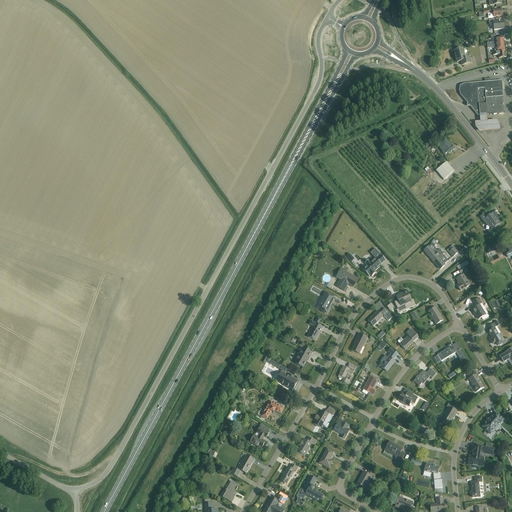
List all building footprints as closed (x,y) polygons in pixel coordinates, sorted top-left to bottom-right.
[(496,9),(492,9),(482,12),(483,15),(493,12),(493,18),(502,17),(502,16),(502,15),(502,13),(501,10),(496,11),(496,9)] [(495,20),(488,21),(489,24),(493,23),(494,31),(504,30),(503,22),(501,22),(501,19),(495,20)] [(466,58),(463,49),(454,51),(457,62),(461,61),(462,66),(471,63),(469,57),(466,58)] [(460,86),(459,91),(460,95),(468,104),(467,106),(470,107),(477,116),(480,115),(486,115),(504,113),(502,84),(502,81),(490,82),(490,80),(485,80),(486,83),(480,83),(469,84),(464,85),(460,86)] [(480,123),(475,123),(475,128),(479,133),(500,131),(500,125),(497,122),(487,123),(486,115),(480,115),(480,123)] [(439,149),(442,153),(442,154),(444,156),(445,156),(447,155),(455,149),(452,145),(451,146),(446,139),(439,144),(441,147),(439,149)] [(446,161),(440,166),(436,170),(443,179),(448,176),(454,171),(446,161)] [(492,229),(499,223),(497,220),(498,220),(496,217),(494,213),(488,217),(486,213),(481,217),(483,221),(484,220),(487,224),(488,223),(492,229)] [(438,251),(432,244),(424,251),(440,269),(445,265),(444,264),(448,261),(443,254),(440,249),(438,251)] [(493,244),(485,248),(488,253),(495,250),(493,244)] [(452,246),(449,248),(447,250),(453,257),(458,253),(452,246)] [(382,257),(375,249),(371,253),(375,259),(363,269),(369,277),(369,276),(370,275),(371,276),(371,277),(375,274),(375,273),(375,274),(374,272),(375,270),(376,271),(381,266),(382,266),(378,261),(382,257)] [(467,270),(465,267),(469,264),(467,261),(457,267),(459,270),(459,271),(460,274),(467,270)] [(353,287),(358,279),(341,269),(337,275),(341,278),(336,286),(344,291),(348,284),(353,287)] [(463,290),(470,285),(463,275),(456,279),(459,284),(457,286),(460,291),(463,290)] [(398,300),(394,302),(396,305),(398,310),(399,310),(402,308),(403,311),(414,306),(415,305),(415,304),(415,305),(413,302),(413,300),(413,299),(411,300),(409,295),(407,291),(406,292),(397,297),(397,296),(396,297),(398,300)] [(329,307),(335,297),(326,292),(320,302),(321,303),(319,307),(323,309),(322,311),(327,314),(330,307),(329,307)] [(489,315),(488,314),(479,298),(473,301),(477,306),(471,309),(474,314),(475,313),(478,319),(481,318),(483,320),(484,320),(489,317),(489,316),(489,315)] [(436,325),(443,320),(435,308),(428,312),(436,325)] [(374,326),(383,317),(378,311),(368,321),(374,326)] [(386,315),(384,317),(388,321),(391,319),(392,317),(389,312),(386,315)] [(322,327),(318,325),(320,320),(318,319),(315,323),(311,321),(309,324),(314,327),(308,337),(315,341),(322,327)] [(501,334),(497,327),(500,325),(498,321),(488,328),(489,329),(487,331),(491,337),(492,337),(493,338),(490,340),(492,344),(495,343),(496,344),(497,345),(499,345),(501,344),(502,343),(501,341),(502,340),(501,338),(503,337),(501,334)] [(409,335),(403,340),(401,338),(397,342),(400,344),(399,344),(405,350),(418,337),(410,329),(406,333),(409,335)] [(359,354),(367,338),(359,334),(356,340),(357,341),(352,350),(359,354)] [(462,363),(467,361),(456,343),(437,354),(441,361),(456,352),(462,363)] [(296,354),(299,356),(295,363),(303,368),(308,358),(309,358),(311,353),(303,348),(303,349),(300,348),(296,354)] [(382,362),(379,366),(387,372),(395,362),(393,361),(398,354),(390,348),(388,352),(390,354),(387,357),(385,355),(380,361),(382,362)] [(511,362),(511,349),(506,353),(500,357),(503,362),(511,358),(511,360),(511,362)] [(272,361),(270,364),(282,371),(281,373),(276,381),(293,390),(297,382),(284,375),(287,369),(272,361)] [(347,384),(353,372),(343,366),(338,376),(343,378),(342,382),(347,384)] [(432,379),(436,374),(430,369),(426,373),(424,370),(417,378),(416,378),(413,381),(419,386),(422,383),(423,384),(429,377),(432,379)] [(451,379),(458,374),(456,371),(448,375),(451,379)] [(476,392),(483,388),(476,375),(469,379),(476,392)] [(363,390),(362,393),(367,395),(368,392),(373,395),(375,391),(372,389),(373,388),(374,388),(377,382),(376,381),(370,378),(363,390)] [(399,399),(398,400),(399,401),(408,406),(411,402),(414,404),(418,398),(416,397),(413,395),(408,392),(406,395),(402,393),(399,399)] [(281,414),(283,409),(270,401),(261,416),(267,419),(271,412),(273,413),(275,411),(281,414)] [(447,407),(449,408),(443,418),(441,417),(440,420),(449,425),(453,417),(454,417),(457,412),(456,412),(458,409),(449,404),(447,407)] [(314,424),(319,427),(321,428),(323,424),(323,425),(323,424),(322,424),(324,420),(325,421),(329,415),(332,417),(333,413),(328,410),(327,410),(326,413),(322,411),(319,417),(317,416),(314,420),(315,420),(316,421),(314,424)] [(490,434),(503,420),(496,413),(490,418),(489,418),(485,422),(486,423),(482,427),(490,434)] [(341,437),(344,440),(348,432),(346,430),(348,426),(342,422),(340,426),(337,424),(333,430),(342,435),(341,437)] [(259,427),(260,427),(257,433),(260,435),(257,440),(253,438),(250,442),(261,449),(265,442),(262,440),(264,437),(266,438),(270,429),(261,424),(259,427)] [(421,426),(417,432),(423,436),(428,430),(421,426)] [(313,445),(315,441),(309,438),(307,441),(304,440),(303,442),(302,441),(301,444),(302,445),(298,452),(305,456),(311,444),(313,445)] [(400,462),(405,454),(401,452),(402,449),(389,442),(384,451),(396,457),(395,459),(400,462)] [(468,460),(468,465),(474,466),(482,467),(483,463),(484,459),(484,456),(483,456),(483,454),(486,454),(494,455),(495,449),(490,448),(488,448),(484,448),(484,447),(479,446),(474,446),(473,446),(472,446),(471,453),(473,453),(472,456),(472,457),(471,457),(469,456),(468,460)] [(332,456),(334,452),(327,449),(319,463),(329,468),(333,462),(329,460),(332,455),(332,456)] [(246,473),(254,459),(246,455),(239,469),(246,473)] [(434,479),(440,479),(440,473),(437,473),(439,467),(426,463),(424,472),(431,474),(431,473),(434,473),(433,475),(434,479)] [(288,467),(280,481),(284,483),(285,480),(288,482),(289,479),(290,479),(291,477),(291,476),(294,471),(296,472),(298,468),(291,465),(289,468),(288,467)] [(237,477),(241,472),(234,468),(231,474),(237,477)] [(374,478),(376,474),(369,470),(367,474),(363,472),(357,484),(365,489),(371,476),(374,478)] [(301,493),(299,492),(297,495),(303,499),(306,495),(320,502),(324,496),(313,490),(314,488),(312,487),(316,480),(310,477),(306,484),(301,493)] [(478,482),(481,482),(481,477),(474,478),(475,482),(471,482),(472,492),(470,492),(470,497),(472,497),(472,498),(480,497),(478,482)] [(442,489),(441,480),(434,481),(434,489),(442,489)] [(234,494),(239,486),(231,481),(222,497),(231,503),(235,495),(234,494)] [(268,503),(263,511),(283,511),(284,510),(276,506),(278,501),(281,503),(283,504),(286,499),(284,498),(278,495),(275,500),(271,497),(268,503)] [(408,511),(409,511),(413,503),(399,498),(396,505),(403,508),(403,510),(408,511)] [(430,511),(436,511),(445,511),(444,504),(443,504),(443,499),(436,499),(437,507),(430,507),(430,511)]
